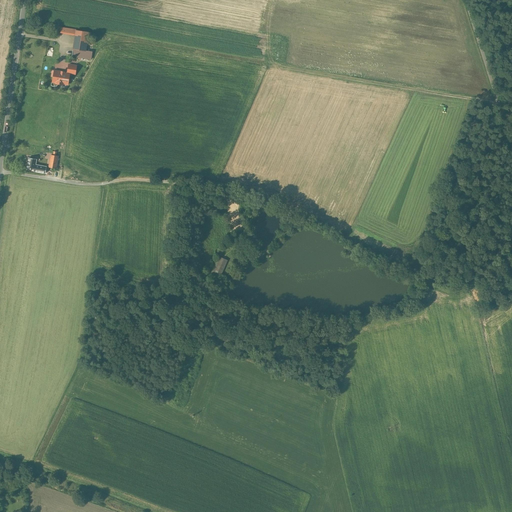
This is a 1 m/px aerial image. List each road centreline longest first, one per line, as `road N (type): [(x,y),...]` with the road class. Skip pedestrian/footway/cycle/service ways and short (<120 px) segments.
road 1 (track): [(0,171),(205,188),(225,199),(237,227)]
road 2 (track): [(498,99),(273,65)]
road 3 (unclassified): [(0,160),(24,0)]
road 4 (unclassified): [(511,138),(467,0)]
